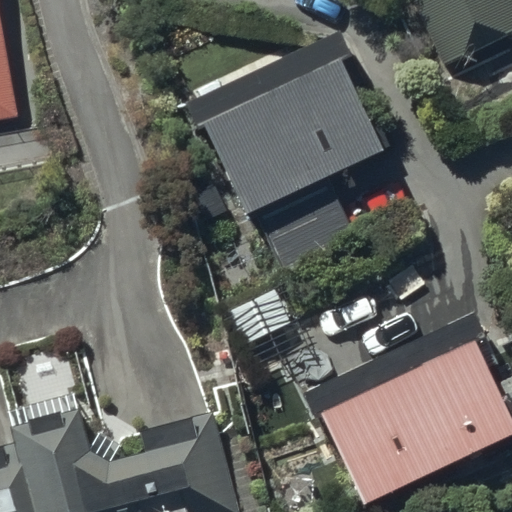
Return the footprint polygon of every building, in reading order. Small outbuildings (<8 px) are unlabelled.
[(511,0),(405,0),(442,73),(511,38),(511,0)] [(244,223),(381,159),(339,69),(349,65),(337,38),(185,110),(196,134),(201,132),(244,223)] [(0,123),(11,121),(0,53),(0,123)] [(315,425),(320,422),(359,511),(378,511),(410,498),(414,506),(461,486),(455,473),(511,447),(511,404),(509,397),(501,400),(477,348),(487,343),(477,320),(303,399),(315,425)] [(0,511),(239,511),(214,420),(137,441),(142,459),(108,468),(94,460),(77,400),(6,420),(14,448),(0,451),(0,511)]
